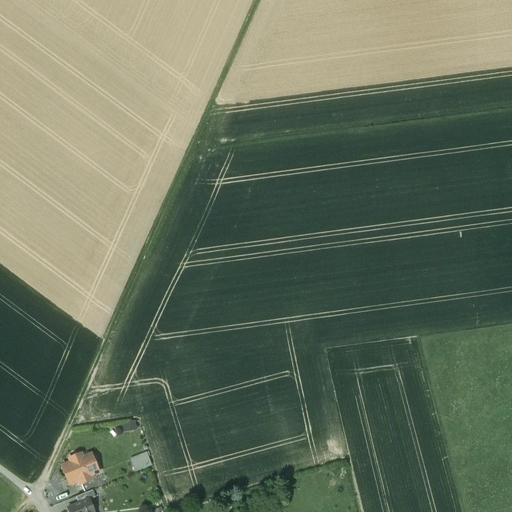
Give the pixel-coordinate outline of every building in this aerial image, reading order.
[(147,452),(130,458),(135,471),(152,466),(147,452)] [(81,461),(80,457),(71,461),(73,465),(64,468),(70,483),(79,480),(80,484),(89,480),(87,476),(96,473),(90,457),(81,461)] [(96,473),(87,476),(89,480),(80,484),(84,494),(91,491),(102,487),(96,473)] [(84,494),(75,498),(77,504),(88,500),(89,501),(94,498),(91,491),(84,494)] [(77,504),(66,509),(67,511),(93,511),(89,501),(88,500),(77,504)]
